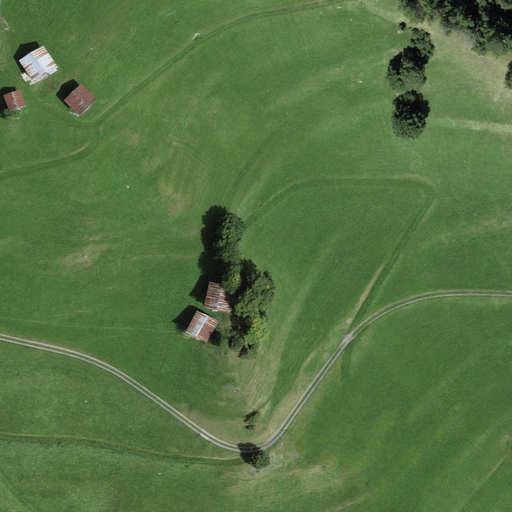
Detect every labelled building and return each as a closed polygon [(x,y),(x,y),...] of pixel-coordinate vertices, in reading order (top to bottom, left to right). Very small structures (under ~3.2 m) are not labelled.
[(49,48),(24,64),(37,85),(62,69),(49,48)] [(88,86),(69,102),(83,118),(101,103),(88,86)] [(25,91),(8,96),(14,115),(31,109),(25,91)] [(241,288),(215,283),(210,309),(237,314),(241,288)] [(221,326),(199,315),(188,336),(210,347),(221,326)]
